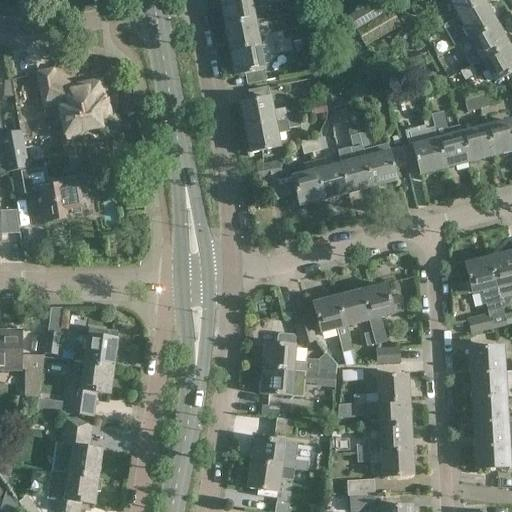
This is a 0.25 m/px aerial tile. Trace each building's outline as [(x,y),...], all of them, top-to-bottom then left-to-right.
[(233,0),(220,3),(225,27),(254,21),(252,8),(264,6),(263,3),(262,0),(233,0)] [(384,0),(376,0),(347,17),(355,30),(356,30),(391,10),(384,0)] [(445,17),(457,17),(484,2),(482,0),(445,0),(440,8),(444,16),(445,17)] [(446,24),(444,25),(456,46),(470,39),(496,24),(484,2),(457,17),(446,24)] [(391,11),(356,31),(362,41),(364,45),(366,43),(367,45),(398,28),(397,26),(399,24),(392,12),(391,11)] [(444,25),(446,24),(457,17),(445,17),(444,16),(442,17),(442,16),(431,22),(435,30),(444,25)] [(271,34),(271,31),(257,34),(254,21),(225,27),(230,51),(284,41),(282,32),(271,34)] [(482,60),(508,46),(496,24),(470,39),(477,51),(466,57),(471,66),(482,60)] [(284,41),(230,51),(234,76),(264,70),(264,69),(266,68),(274,57),(274,55),(292,51),(289,40),(284,41)] [(511,72),(511,52),(508,46),(482,60),(494,83),(511,72)] [(398,60),(390,65),(397,75),(405,70),(398,60)] [(459,73),(463,81),(475,74),(471,66),(459,73)] [(417,69),(397,79),(402,90),(423,80),(417,69)] [(114,120),(107,116),(104,97),(103,98),(100,81),(70,87),(53,76),(52,71),(38,74),(44,107),(59,104),(66,139),(78,137),(84,131),(99,128),(104,132),(105,133),(106,133),(108,133),(110,133),(112,133),(113,132),(114,131),(115,130),(116,128),(116,127),(116,126),(116,125),(116,124),(115,123),(115,122),(114,121),(114,120)] [(318,82),(308,83),(309,91),(319,89),(318,82)] [(433,85),(423,88),(426,100),(437,97),(433,85)] [(489,108),(485,96),(477,98),(480,110),(489,108)] [(240,104),(245,129),(287,120),(285,112),(284,109),(272,111),(269,98),(240,104)] [(477,98),(464,101),(467,113),(480,110),(477,98)] [(287,120),(299,118),(297,109),(285,112),(287,120)] [(430,117),(434,130),(442,128),(439,114),(430,117)] [(425,131),(425,132),(434,130),(430,117),(421,119),(425,131)] [(287,120),(288,129),(300,127),(299,118),(287,120)] [(289,131),(288,129),(287,120),(245,129),(250,154),(279,148),(276,134),(289,131)] [(511,132),(509,121),(484,127),(492,157),(511,151),(511,132)] [(355,124),(347,127),(352,148),(353,149),(361,147),(356,126),(355,124)] [(364,124),(356,126),(361,147),(362,151),(370,149),(364,124)] [(442,128),(434,130),(436,140),(444,169),(468,163),(460,134),(459,127),(443,131),(442,128)] [(460,134),(468,163),(492,157),(484,127),(460,134)] [(425,131),(409,135),(412,146),(419,175),(444,169),(436,140),(434,130),(425,132),(425,131)] [(0,174),(28,169),(20,132),(2,135),(0,135),(0,174)] [(317,138),(308,140),(311,153),(320,151),(317,138)] [(308,140),(300,143),(303,155),(311,153),(308,140)] [(370,149),(362,151),(364,159),(372,188),(396,181),(389,152),(387,144),(370,149)] [(352,162),(340,165),(348,194),(372,188),(364,159),(362,151),(361,147),(353,149),(352,148),(349,149),(352,162)] [(327,168),(325,160),(314,163),(324,200),(348,194),(340,165),(327,168)] [(264,179),(277,177),(281,176),(278,162),(256,167),(259,180),(264,179)] [(314,163),(303,166),(305,174),(278,181),(277,177),(264,179),(268,201),(282,199),(281,197),(295,193),(299,207),(324,200),(314,163)] [(70,210),(89,207),(84,176),(47,182),(44,168),(13,173),(17,196),(31,193),(30,190),(38,188),(45,224),(71,220),(70,210)] [(17,227),(6,228),(6,236),(17,235),(17,227)] [(511,296),(511,252),(489,259),(499,299),(511,296)] [(489,259),(464,265),(468,282),(465,283),(468,294),(471,293),(472,294),(483,291),(489,315),(491,321),(504,318),(499,299),(489,259)] [(403,310),(400,297),(389,300),(386,285),(361,292),(368,321),(374,343),(386,340),(380,318),(393,314),(393,313),(403,310)] [(337,298),(344,327),(368,321),(361,292),(337,298)] [(337,298),(326,300),(326,299),(314,302),(314,304),(312,304),(320,333),(336,329),(342,353),(350,351),(344,327),(337,298)] [(468,320),(471,334),(506,325),(504,318),(491,321),(489,315),(468,320)] [(301,345),(315,342),(309,320),(295,323),(301,345)] [(83,364),(113,368),(117,340),(116,340),(117,333),(100,330),(99,334),(88,332),(85,351),(76,350),(74,361),(83,363),(83,364)] [(2,332),(2,337),(0,336),(0,370),(24,370),(24,397),(38,397),(44,356),(20,356),(20,332),(2,332)] [(47,332),(44,354),(56,355),(59,334),(47,332)] [(374,344),(371,332),(362,334),(365,346),(374,344)] [(277,337),(276,345),(264,344),(264,347),(262,347),(261,359),(263,359),(262,369),(304,373),(305,364),(293,363),(295,339),(292,338),(293,336),(280,335),(280,337),(277,337)] [(503,372),(501,348),(469,350),(471,374),(503,372)] [(399,363),(398,349),(376,350),(377,364),(399,363)] [(350,351),(342,353),(345,366),(354,365),(350,351)] [(305,364),(304,373),(317,374),(318,365),(318,360),(305,359),(305,364)] [(109,395),(113,368),(83,364),(79,390),(68,389),(66,401),(94,405),(96,393),(109,395)] [(304,381),(316,382),(317,374),(304,373),(262,369),(261,381),(260,381),(259,393),(260,393),(260,395),(303,399),(304,381)] [(362,370),(342,371),(343,381),(362,380),(362,370)] [(503,372),(471,374),(472,398),(504,396),(511,395),(511,372),(503,372)] [(316,382),(316,385),(316,387),(334,389),(335,375),(317,374),(316,382)] [(408,403),(407,376),(377,378),(378,404),(408,403)] [(366,395),(353,396),(353,406),(354,405),(365,405),(366,405),(366,395)] [(39,396),(37,409),(61,413),(62,399),(39,396)] [(504,396),(472,398),(473,422),(506,420),(506,422),(511,421),(511,412),(505,413),(504,396)] [(365,405),(354,405),(355,417),(366,416),(379,415),(380,429),(410,428),(408,403),(378,404),(365,405)] [(353,406),(338,406),(337,419),(355,418),(355,417),(354,405),(353,406)] [(262,407),(261,416),(277,418),(278,409),(262,407)] [(68,473),(98,478),(101,450),(88,448),(92,422),(64,418),(60,445),(71,447),(68,473)] [(506,420),(473,422),(475,446),(507,444),(506,422),(506,420)] [(274,433),(294,435),(295,425),(276,423),(274,433)] [(357,455),(369,454),(381,454),(411,452),(410,428),(380,429),(380,444),(356,446),(357,455)] [(251,453),(252,453),(251,464),(281,468),(284,443),(254,438),(254,441),(252,440),(251,453)] [(507,444),(475,446),(476,470),(509,468),(509,469),(511,468),(511,458),(508,459),(507,444)] [(382,478),(412,476),(411,452),(381,454),(382,478)] [(370,464),(369,454),(357,455),(358,464),(370,464)] [(306,463),(295,461),(293,470),(305,471),(306,463)] [(257,490),(256,496),(276,499),(279,479),(292,481),(293,470),(281,468),(251,464),(249,475),(247,474),(246,486),(247,487),(247,489),(257,490)] [(78,511),(80,504),(94,506),(96,492),(99,492),(101,481),(97,480),(98,478),(68,473),(64,501),(52,499),(50,511),(56,511),(78,511)] [(348,495),(374,494),(374,479),(347,481),(348,495)] [(373,497),(349,498),(350,499),(350,511),(352,511),(373,511),(373,510),(374,510),(373,497)] [(36,511),(26,498),(18,504),(24,511),(36,511)]
